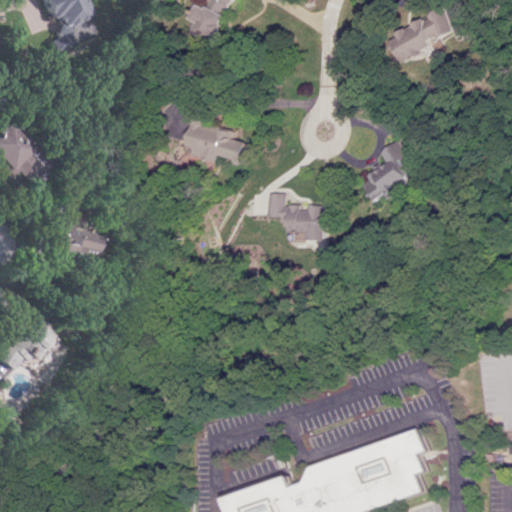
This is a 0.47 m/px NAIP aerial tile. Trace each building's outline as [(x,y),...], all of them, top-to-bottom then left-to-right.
[(42,0),(49,17),(59,18),(57,44),(66,45),(69,44),(71,24),(95,15),(89,0),(42,0)] [(188,31),(208,41),(227,0),(204,0),(201,8),(191,3),(184,18),(193,22),(188,31)] [(458,34),(446,7),(389,33),(402,61),(458,34)] [(192,122),(196,107),(187,105),(178,144),(188,147),(186,154),(212,160),(213,156),(237,161),(241,141),(226,137),(227,130),(192,122)] [(28,151),(32,148),(7,121),(0,127),(0,171),(8,180),(14,174),(24,185),(43,168),(28,151)] [(421,171),(398,141),(393,143),(383,151),(387,163),(375,172),(372,173),(363,180),(367,185),(369,191),(376,200),(403,190),(408,187),(424,181),(421,171)] [(326,239),(326,205),(299,205),(299,204),(282,204),(282,192),(264,192),(265,218),(287,218),(287,231),(305,231),(305,239),(326,239)] [(54,249),(94,256),(98,234),(72,229),(74,219),(60,216),(54,249)] [(47,334),(21,315),(0,344),(0,343),(0,366),(5,370),(16,354),(26,362),(47,334)] [(247,511),(242,497),(303,474),(307,485),(320,480),(327,465),(430,427),(438,448),(428,453),(435,469),(426,473),(433,489),(374,511),(247,511)]
